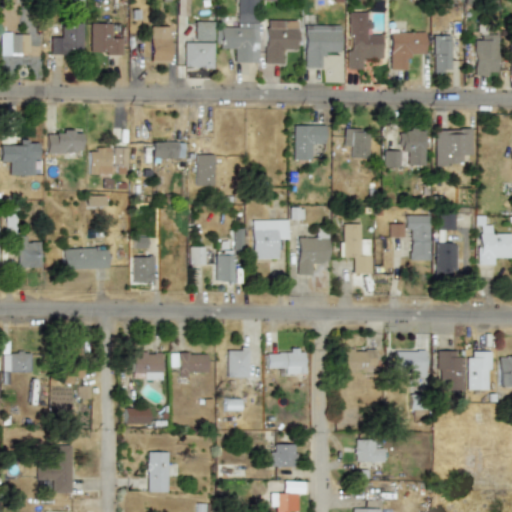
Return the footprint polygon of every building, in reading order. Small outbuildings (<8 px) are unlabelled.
[(256,0),(234,0),(235,27),(218,27),(217,48),(233,48),(232,62),(255,62),(256,0)] [(379,58),(380,35),(366,35),(366,21),(363,21),(363,13),(345,12),(345,69),(360,69),(360,58),(379,58)] [(280,63),(280,49),(294,49),(294,20),(263,20),(264,63),(280,63)] [(193,40),(211,40),(212,22),(193,22),(193,40)] [(80,54),(81,24),(60,23),(59,37),(49,37),(48,53),(80,54)] [(119,54),(120,38),(109,37),(109,24),(88,23),(87,53),(119,54)] [(302,67),(317,68),(318,53),(337,53),(338,25),(303,25),(302,67)] [(167,62),(167,26),(148,26),(147,61),(167,62)] [(422,32),(387,33),(388,69),(403,69),(403,55),(423,55),(422,32)] [(27,34),(0,33),(0,54),(26,55),(27,34)] [(431,72),(448,71),(447,35),(430,35),(431,72)] [(495,74),(495,35),(471,35),(472,74),(495,74)] [(211,43),(182,42),(182,67),(211,67),(211,43)] [(322,144),(323,126),(291,125),(290,159),(308,160),(309,143),(322,144)] [(348,146),(347,157),(365,158),(366,130),(341,129),(341,146),(348,146)] [(468,129),(432,130),(432,165),(459,164),(459,155),(469,155),(468,129)] [(79,132),(44,131),(44,152),(79,153),(79,132)] [(405,165),(421,165),(423,132),(398,131),(397,151),(406,152),(405,165)] [(6,176),(31,175),(30,159),(35,159),(35,143),(26,143),(25,139),(16,140),(16,145),(0,145),(0,161),(6,161),(6,176)] [(181,157),(181,142),(149,142),(149,157),(181,157)] [(124,148),(111,147),(110,167),(124,167),(124,148)] [(87,175),(108,174),(108,148),(86,149),(87,175)] [(381,167),(397,167),(397,151),(381,150),(381,167)] [(211,154),(192,154),(193,186),(211,186),(211,154)] [(453,213),(436,212),(435,230),(452,230),(453,213)] [(407,237),(407,260),(426,261),(427,215),(402,215),(402,237),(407,237)] [(249,220),(250,258),(275,258),(275,239),(285,238),(285,219),(249,220)] [(350,273),(368,273),(367,239),(357,240),(357,223),(339,224),(340,257),(350,257),(350,273)] [(401,236),(400,225),(386,226),(387,237),(401,236)] [(509,234),(489,233),(489,225),(477,225),(476,264),(492,264),(492,258),(509,258),(509,234)] [(314,238),(294,237),(293,274),(308,275),(309,263),(325,263),(326,229),(314,229),(314,238)] [(38,267),(37,242),(23,242),(23,236),(10,236),(11,255),(14,255),(15,267),(38,267)] [(454,243),(433,243),(432,277),(453,277),(454,243)] [(187,264),(202,264),(201,247),(187,247),(187,264)] [(105,248),(59,249),(59,269),(105,268),(105,248)] [(212,280),(230,281),(231,255),(212,255),(212,280)] [(130,282),(149,282),(149,270),(146,270),(146,257),(130,257),(130,282)] [(264,353),(263,368),(277,368),(277,374),(301,374),(301,348),(287,348),(287,353),(264,353)] [(245,377),(245,349),(224,349),(224,377),(245,377)] [(371,370),(372,351),(339,350),(339,370),(371,370)] [(457,350),(435,351),(435,390),(458,390),(457,350)] [(28,352),(0,351),(0,356),(0,371),(27,372),(28,352)] [(414,377),(423,377),(422,351),(392,351),(392,371),(414,370),(414,377)] [(486,352),(464,351),(464,390),(485,390),(486,352)] [(159,379),(158,352),(129,353),(129,372),(141,372),(141,380),(159,379)] [(167,367),(175,367),(175,376),(184,377),(184,372),(204,372),(204,354),(167,353),(167,367)] [(495,386),(511,386),(511,356),(495,357),(495,386)] [(78,380),(78,364),(60,364),(60,379),(78,380)] [(121,423),(145,423),(144,407),(121,407),(121,423)] [(381,448),(371,448),(372,439),(353,438),(352,461),(380,462),(381,448)] [(269,443),(268,466),(292,467),(293,444),(269,443)] [(67,492),(68,445),(47,445),(46,467),(34,467),(33,479),(50,480),(50,492),(67,492)] [(144,491),(164,492),(165,452),(144,452),(144,491)] [(295,510),(295,493),(301,493),(301,481),(281,481),(281,493),(267,492),(267,506),(273,506),(273,511),(286,511),(286,510),(295,510)]
